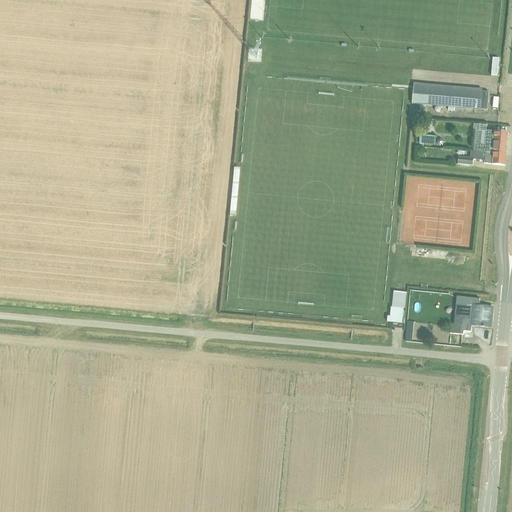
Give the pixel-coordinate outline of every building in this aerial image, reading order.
[(258,18),(258,0),(246,0),(246,17),(258,18)] [(414,86),(412,104),(419,104),(419,105),(449,107),(448,111),(455,112),(455,108),(475,109),(487,110),(489,93),(421,87),(414,86)] [(494,154),(506,155),(508,133),(489,131),(488,146),(478,145),(477,152),(487,153),(494,154)] [(416,138),(417,147),(432,145),(431,136),(416,138)] [(487,153),(477,152),(471,152),(470,159),(458,158),(458,165),(473,166),(474,160),(482,161),(484,162),(484,164),(492,164),(492,165),(505,166),(506,155),(494,154),(487,153)] [(451,324),(450,334),(452,334),(463,335),(463,332),(471,332),(472,327),(491,329),(493,308),(492,308),(479,307),(480,299),(465,298),(458,297),(457,305),(455,325),(451,324)] [(388,317),(387,323),(403,324),(404,309),(391,308),(390,317),(388,317)] [(442,474),(445,443),(430,442),(430,435),(419,434),(418,443),(415,443),(413,459),(422,460),(421,472),(442,474)]
